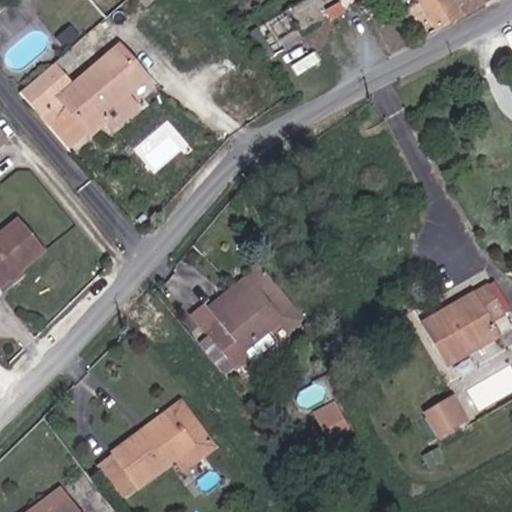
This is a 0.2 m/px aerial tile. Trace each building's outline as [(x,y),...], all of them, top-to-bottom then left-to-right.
[(459,19),(448,0),(412,0),(433,34),(459,19)] [(448,0),(459,19),(482,7),(477,0),(448,0)] [(67,73),(32,97),(48,117),(68,102),(99,140),(117,127),(111,120),(140,99),(156,86),(133,55),(84,92),(67,73)] [(268,112),(287,100),(267,73),(250,84),(268,112)] [(253,123),(268,112),(250,84),(234,95),(253,123)] [(111,120),(117,127),(123,136),(152,114),(140,99),(111,120)] [(86,149),(99,140),(68,102),(48,117),(55,125),(62,120),(86,149)] [(0,130),(0,167),(17,153),(0,130)] [(25,234),(0,256),(0,310),(51,267),(25,234)] [(186,313),(207,340),(223,328),(219,320),(258,293),(283,328),(295,320),(261,271),(208,306),(203,302),(186,313)] [(449,307),(415,324),(439,368),(494,340),(485,323),(501,315),(486,287),(470,295),(473,302),(453,313),(449,307)] [(241,357),(283,328),(258,293),(219,320),(223,328),(207,340),(235,375),(247,366),(241,357)] [(247,366),(273,351),(266,340),(241,357),(247,366)] [(424,410),(439,437),(471,420),(455,392),(424,410)] [(312,410),(328,440),(350,429),(335,398),(312,410)] [(216,446),(185,404),(145,434),(150,441),(179,420),(197,444),(200,448),(181,461),(186,468),(216,446)] [(200,448),(197,444),(179,420),(150,441),(145,434),(117,454),(142,488),(181,461),(200,448)] [(131,497),(142,488),(117,454),(105,463),(131,497)] [(53,511),(74,511),(77,510),(69,500),(53,511)]
